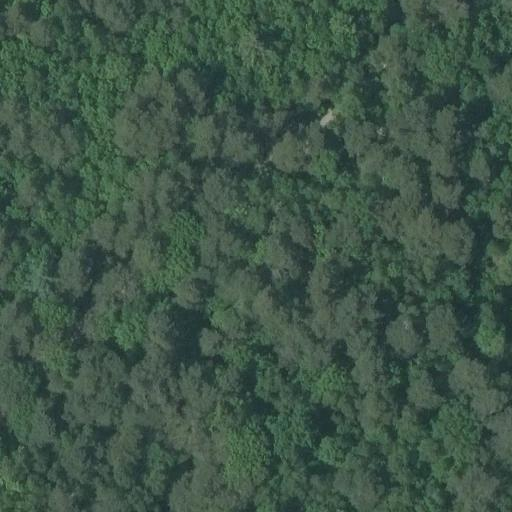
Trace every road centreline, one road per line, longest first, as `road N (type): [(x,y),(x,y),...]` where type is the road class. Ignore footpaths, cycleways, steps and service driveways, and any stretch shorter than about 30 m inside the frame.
road 1 (track): [(0,409),(21,376),(108,298),(458,0)]
road 2 (track): [(77,326),(273,276),(423,208),(511,197)]
